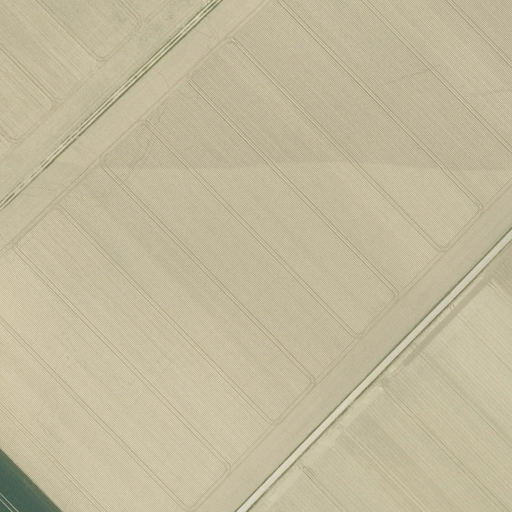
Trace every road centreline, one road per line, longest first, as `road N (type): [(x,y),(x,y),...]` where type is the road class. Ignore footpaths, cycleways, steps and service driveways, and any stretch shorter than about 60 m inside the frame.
road 1 (track): [(511,247),(254,511)]
road 2 (track): [(218,0),(0,207)]
